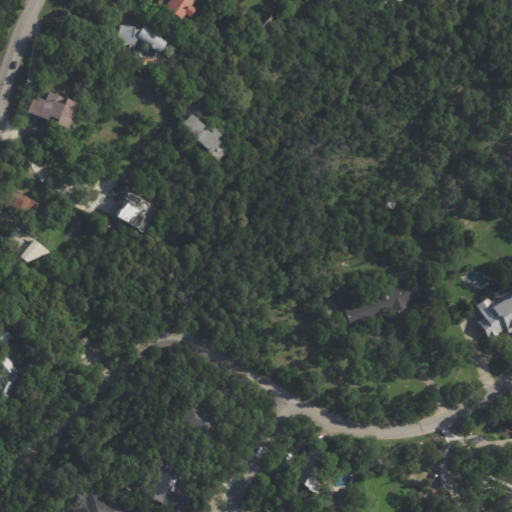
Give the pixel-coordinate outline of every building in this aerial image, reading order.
[(193,0),(187,9),(192,12),(187,20),(182,17),(179,22),(162,11),(164,8),(159,5),(159,4),(153,0),(193,0)] [(272,19),(263,30),(255,24),(265,13),(272,19)] [(130,29),(136,30),(140,26),(162,41),(162,42),(174,50),(158,48),(154,54),(135,40),(134,43),(129,42),(128,46),(112,42),(115,25),(129,27),(129,29),(130,29)] [(48,103),(53,106),(55,100),(68,105),(57,131),(45,125),(24,113),(30,97),(39,102),(43,93),(49,97),(47,102),(48,103)] [(188,121),(195,128),(196,127),(204,135),(208,130),(213,137),(209,141),(212,144),(202,155),(187,137),(185,139),(172,127),(182,116),(188,121)] [(28,222),(0,204),(0,202),(7,191),(14,195),(19,188),(31,195),(29,200),(38,205),(28,222)] [(381,206),(385,200),(394,205),(391,211),(381,206)] [(124,204),(141,221),(131,231),(122,222),(119,226),(110,217),(123,203),(124,204)] [(6,254),(0,248),(11,236),(8,234),(16,226),(45,253),(18,264),(6,254)] [(186,246),(181,251),(183,253),(174,261),(153,239),(166,226),(186,246)] [(344,320),(332,291),(349,284),(354,298),(402,279),(405,286),(420,280),(427,296),(415,301),(416,302),(348,330),(344,320)] [(487,340),(476,322),(481,319),(473,306),(487,298),(488,301),(511,286),(511,331),(506,335),(503,331),(487,340)] [(0,327),(9,339),(0,345),(0,327)] [(86,342),(87,343),(80,347),(77,342),(83,338),(84,339),(87,337),(89,340),(86,342)] [(1,377),(0,375),(0,357),(2,356),(15,375),(19,371),(22,376),(13,383),(6,374),(1,377)] [(0,382),(8,386),(1,405),(0,404),(0,382)] [(211,438),(206,446),(172,424),(187,399),(202,408),(204,405),(221,416),(212,430),(215,431),(211,438)] [(320,455),(325,458),(309,482),(317,487),(320,483),(330,489),(324,502),(311,493),(308,497),(302,493),(304,491),(300,488),(300,487),(295,483),(296,482),(289,478),(308,448),(320,455)] [(182,468),(183,468),(174,490),(189,496),(182,511),(179,511),(149,499),(164,461),(182,468)] [(98,490),(128,508),(129,511),(73,511),(75,510),(73,509),(83,493),(86,495),(91,486),(98,490)] [(339,489),(346,490),(343,509),(330,507),(333,488),(339,489)] [(407,511),(418,492),(430,498),(422,511),(407,511)]
